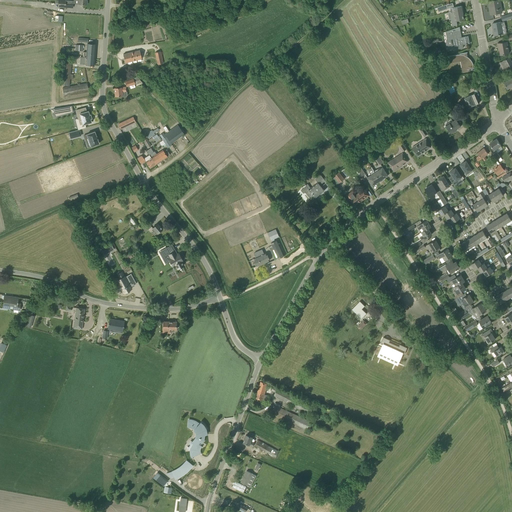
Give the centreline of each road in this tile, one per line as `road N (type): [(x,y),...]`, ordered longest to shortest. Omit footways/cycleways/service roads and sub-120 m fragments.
road 1 (unclassified): [(220,299),(202,256),(156,202),(103,106),(108,0)]
road 2 (track): [(374,204),(495,391),(511,437)]
road 3 (track): [(345,0),(144,182)]
road 4 (unclassified): [(0,270),(126,306),(177,309),(220,299)]
road 5 (unclassified): [(207,511),(260,361)]
road 6 (residential): [(374,204),(496,121)]
road 7 (unclassified): [(260,361),(328,243)]
road 8 (residential): [(496,121),(475,0)]
